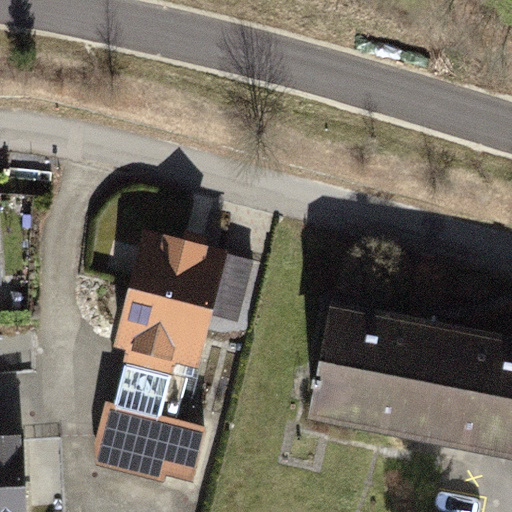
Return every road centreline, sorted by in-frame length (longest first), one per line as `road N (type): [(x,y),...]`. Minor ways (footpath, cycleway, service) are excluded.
road 1 (unclassified): [(511,133),(424,104),(0,3)]
road 2 (tertiary): [(511,260),(113,153),(0,139)]
